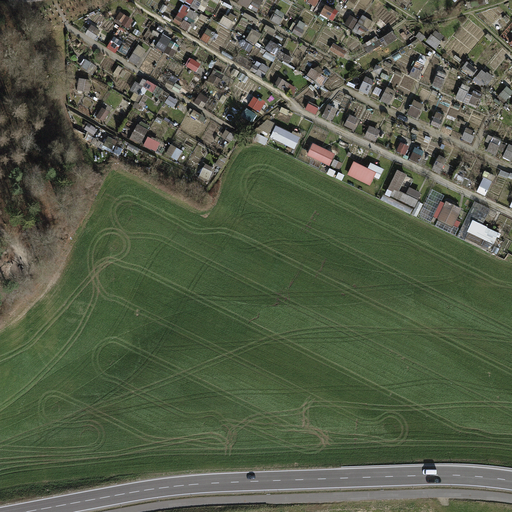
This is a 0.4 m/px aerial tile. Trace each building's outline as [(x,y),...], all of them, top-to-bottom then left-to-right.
[(180,0),(205,14),(211,3),(206,0),(180,0)] [(242,0),(240,5),(260,12),(264,0),(242,0)] [(174,22),(189,32),(200,15),(185,5),(174,22)] [(336,22),(340,12),(326,6),(322,16),(336,22)] [(128,26),(132,19),(122,13),(118,19),(128,26)] [(366,38),(376,24),(365,16),(355,30),(366,38)] [(372,56),(399,39),(394,31),(367,48),(372,56)] [(158,47),(174,57),(181,46),(164,36),(158,47)] [(335,44),(332,50),(345,59),(349,52),(335,44)] [(140,62),(147,51),(141,47),(133,58),(140,62)] [(280,54),(279,60),(291,62),(293,56),(280,54)] [(266,79),(270,67),(258,63),(254,75),(266,79)] [(468,64),(464,69),(474,77),(478,72),(468,64)] [(323,87),(329,79),(314,68),(308,76),(323,87)] [(485,70),(478,78),(489,87),(496,79),(485,70)] [(434,87),(444,90),(448,74),(438,71),(434,87)] [(367,77),(361,90),(370,95),(376,82),(367,77)] [(391,105),(397,93),(389,89),(383,101),(391,105)] [(464,89),(458,97),(476,109),(482,101),(464,89)] [(261,113),(266,105),(255,99),(251,107),(261,113)] [(420,118),(423,104),(415,102),(411,115),(420,118)] [(356,129),(359,118),(350,116),(347,127),(356,129)] [(131,138),(144,143),(150,125),(138,121),(131,138)] [(371,127),(367,138),(378,142),(382,131),(371,127)] [(293,137),(276,129),(271,140),(295,152),(302,139),(294,135),(293,137)] [(336,157),(313,146),(307,159),(330,170),(336,157)] [(443,171),(447,159),(441,157),(437,169),(443,171)] [(370,173),(355,165),(349,178),(371,189),(375,180),(379,183),(384,173),(373,167),(370,173)] [(423,195),(406,187),(409,179),(397,173),(390,187),(393,189),(390,194),(394,195),(392,200),(415,211),(423,195)] [(485,173),(481,193),(490,195),(495,175),(485,173)] [(468,215),(447,205),(446,207),(442,205),(435,219),(439,221),(438,222),(458,233),(468,215)] [(499,236),(475,224),(466,243),(490,255),(499,236)]
